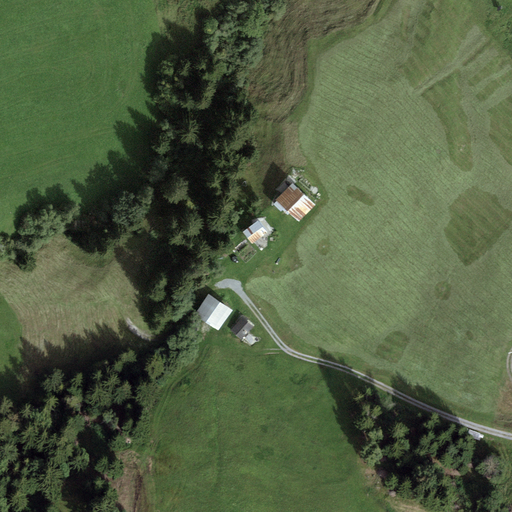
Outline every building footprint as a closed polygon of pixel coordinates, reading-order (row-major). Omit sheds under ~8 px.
[(299,185),(282,203),(304,225),(322,206),(299,185)] [(265,223),(249,235),(257,246),(274,234),(265,223)] [(244,240),(234,248),(237,253),(247,244),(244,240)] [(236,312),(213,296),(198,318),(221,334),(236,312)] [(254,324),(243,318),(235,334),(246,340),(254,324)]
